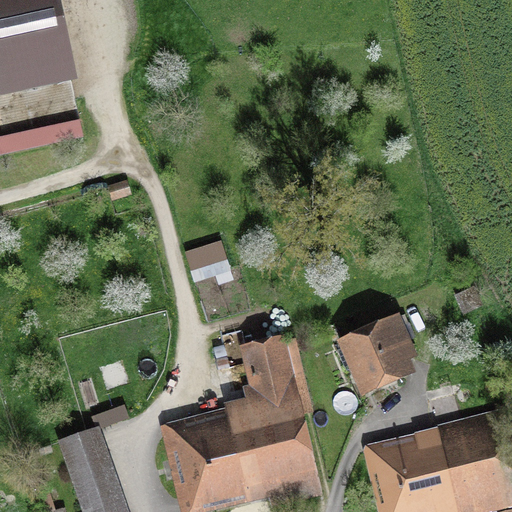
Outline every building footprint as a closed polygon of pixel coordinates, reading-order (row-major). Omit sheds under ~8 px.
[(60,0),(0,0),(0,99),(78,82),(60,0)] [(0,156),(83,138),(79,121),(0,138),(0,156)] [(111,202),(132,196),(128,181),(107,187),(111,202)] [(232,273),(221,241),(184,253),(195,285),(232,273)] [(456,296),(463,317),(483,309),(475,289),(456,296)] [(336,342),(361,400),(417,376),(411,362),(419,359),(399,314),(336,342)] [(286,342),(284,337),(240,347),(249,388),(243,389),(246,401),(223,406),(225,411),(159,426),(179,511),(222,511),(268,502),(270,511),(279,511),(324,502),(304,416),(313,414),(296,340),(286,342)] [(220,371),(231,368),(224,347),(214,350),(220,371)] [(102,406),(94,376),(73,382),(82,411),(102,406)] [(127,511),(100,431),(130,421),(125,406),(92,417),(95,429),(57,442),(81,511),(127,511)] [(434,426),(435,429),(361,446),(376,511),(499,511),(511,509),(511,451),(502,410),(434,426)] [(40,511),(65,511),(65,508),(55,511),(49,490),(35,494),(40,511)]
